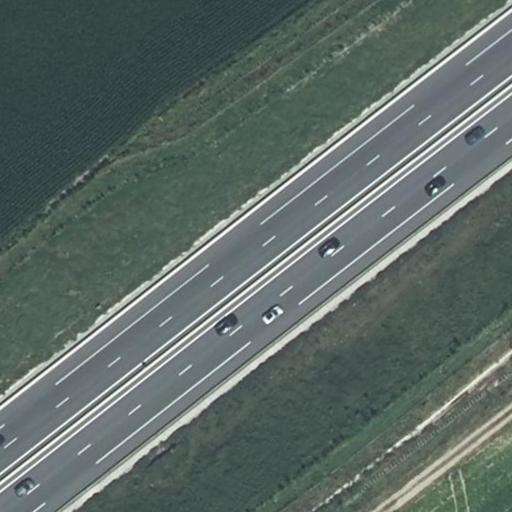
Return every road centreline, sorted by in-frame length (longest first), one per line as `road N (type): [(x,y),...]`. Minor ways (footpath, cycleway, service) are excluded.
road 1 (motorway): [(511,46),(0,445)]
road 2 (motorway): [(0,510),(511,112)]
road 3 (track): [(45,155),(199,106),(339,0)]
road 4 (track): [(511,404),(373,511)]
